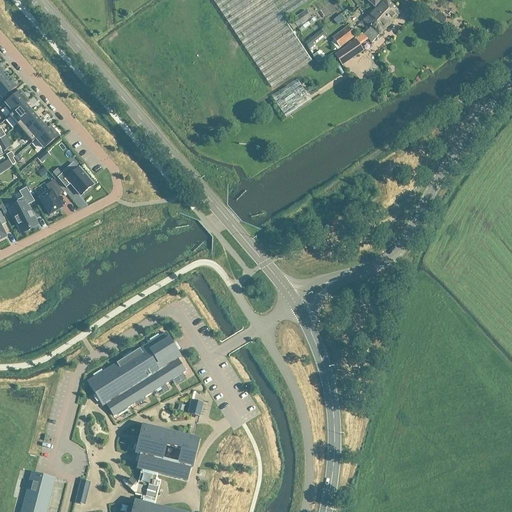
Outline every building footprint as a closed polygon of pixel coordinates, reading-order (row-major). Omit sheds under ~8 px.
[(309,0),(212,0),(271,87),(311,61),(283,18),(309,0)] [(370,27),(391,5),(386,0),(383,0),(363,20),(370,27)] [(370,27),(363,35),(371,42),(400,12),(391,5),(370,27)] [(301,33),(317,21),(313,16),(311,17),(305,10),(292,20),(301,33)] [(456,29),(462,21),(455,16),(450,23),(456,29)] [(340,48),(356,36),(348,25),(332,38),(340,48)] [(309,48),(325,34),(321,30),(305,43),(309,48)] [(334,55),(342,66),(364,51),(356,40),(334,55)] [(317,63),(325,58),(319,50),(312,56),(317,63)] [(1,70),(0,71),(0,85),(9,78),(1,70)] [(9,78),(0,85),(0,97),(1,99),(16,87),(9,78)] [(297,79),(271,97),(286,118),(311,101),(297,79)] [(10,118),(25,105),(25,104),(28,100),(20,91),(3,105),(10,115),(9,116),(10,118)] [(33,113),(25,105),(10,118),(17,126),(33,113)] [(40,121),(33,113),(17,126),(24,134),(40,121)] [(40,121),(24,134),(31,142),(50,126),(46,129),(40,121)] [(50,126),(31,142),(31,143),(35,140),(43,149),(58,136),(50,126)] [(11,152),(6,155),(9,160),(12,158),(14,157),(11,152)] [(8,160),(1,164),(5,170),(12,166),(8,160)] [(93,185),(78,168),(72,173),(68,168),(57,178),(65,188),(70,184),(80,196),(93,185)] [(62,191),(53,181),(45,185),(48,190),(37,196),(49,215),(61,208),(54,196),(62,191)] [(26,187),(18,192),(22,198),(16,201),(18,205),(9,210),(21,233),(28,229),(28,230),(30,229),(37,225),(33,217),(34,217),(31,211),(30,211),(27,205),(34,202),(26,187)] [(88,381),(87,382),(94,392),(102,406),(106,404),(113,416),(185,371),(177,359),(180,357),(166,333),(88,381)] [(199,416),(202,402),(191,399),(187,413),(191,414),(199,416)] [(136,469),(141,470),(138,478),(137,484),(136,484),(131,478),(128,482),(136,489),(134,495),(143,497),(142,503),(134,501),(131,511),(179,511),(154,506),(160,481),(156,479),(157,474),(166,476),(187,481),(190,467),(192,468),(195,454),(199,439),(194,438),(142,425),(135,453),(140,455),(138,463),(136,469)] [(45,511),(54,478),(31,472),(20,511),(45,511)] [(90,482),(80,479),(78,485),(73,503),(84,506),(90,482)]
